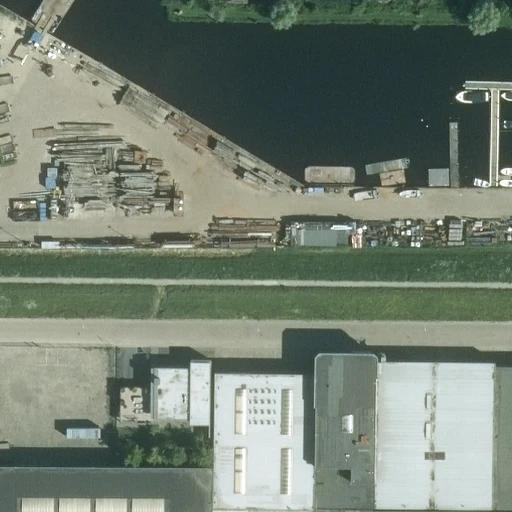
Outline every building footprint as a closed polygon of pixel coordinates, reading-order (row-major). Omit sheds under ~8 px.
[(210,188),(183,194),(186,207),(213,201),(210,188)] [(276,227),(275,251),(337,251),(337,228),(276,227)] [(218,370),(214,465),(213,507),(248,507),(248,511),(511,511),(511,364),(495,365),(495,359),(372,358),(372,350),(353,350),(353,358),(318,358),(318,362),(318,371),(218,370)] [(190,422),(192,422),(211,423),(213,359),(193,359),(190,359),(190,369),(179,369),(161,368),(158,368),(158,375),(154,375),(154,382),(157,382),(156,416),(190,417),(190,422)] [(74,411),(74,438),(93,438),(94,411),(74,411)] [(96,429),(97,455),(108,455),(107,429),(96,429)] [(248,511),(248,507),(213,507),(214,465),(0,463),(0,511),(248,511)]
